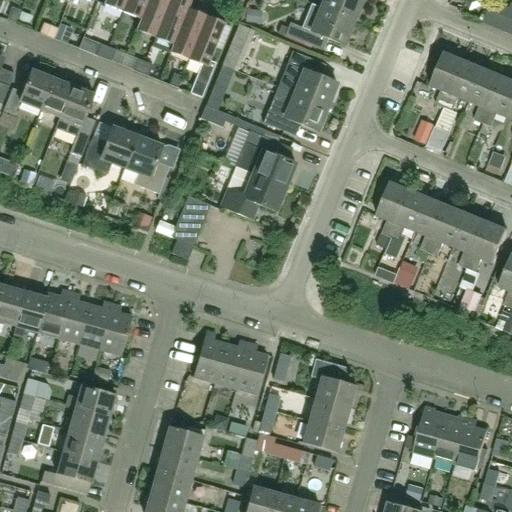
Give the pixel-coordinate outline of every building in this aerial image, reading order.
[(122,13),(127,0),(106,0),(104,5),(122,13)] [(127,0),(122,13),(140,20),(149,0),(127,0)] [(149,0),(140,20),(136,30),(155,38),(170,0),(149,0)] [(171,45),(173,45),(173,46),(188,11),(189,11),(190,9),(193,2),(188,0),(170,0),(155,38),(171,45)] [(254,0),(274,9),(278,0),(254,0)] [(324,0),(321,9),(354,22),(363,0),(324,0)] [(453,0),(451,7),(479,15),(482,6),(465,2),(465,0),(453,0)] [(499,31),(509,8),(491,1),(482,24),(499,31)] [(6,20),(15,24),(19,12),(11,8),(6,20)] [(189,61),(207,17),(190,9),(189,11),(188,11),(173,46),(173,45),(169,53),(189,61)] [(354,22),(321,9),(311,33),(291,24),(286,35),(317,48),(323,37),(344,46),(354,22)] [(226,24),(207,17),(189,61),(201,66),(190,93),(202,98),(216,64),(211,61),(226,24)] [(40,28),(37,39),(52,43),(55,32),(40,28)] [(95,55),(104,59),(108,48),(100,44),(95,55)] [(108,48),(104,59),(111,62),(115,50),(108,48)] [(293,52),(278,88),(295,95),(327,109),(337,85),(315,76),(320,64),(293,52)] [(235,71),(240,59),(227,53),(222,65),(234,70),(235,71)] [(446,108),(465,61),(446,53),(432,87),(443,91),(437,105),(446,108)] [(0,104),(2,105),(15,74),(0,68),(0,67),(3,60),(0,58),(0,104)] [(141,74),(146,62),(136,59),(132,70),(141,74)] [(465,61),(446,108),(455,112),(460,99),(470,103),(484,69),(465,61)] [(152,65),(146,62),(141,74),(147,77),(152,65)] [(484,124),(504,77),(484,69),(470,103),(481,107),(475,120),(484,124)] [(21,103),(42,111),(55,80),(32,71),(24,93),(14,89),(4,112),(16,116),(21,103)] [(168,85),(177,88),(181,77),(173,73),(168,85)] [(42,111),(61,119),(73,87),(75,82),(64,77),(62,83),(55,80),(42,111)] [(509,119),(511,111),(511,80),(504,77),(484,124),(493,128),(498,114),(509,119)] [(73,87),(61,119),(56,130),(75,138),(69,153),(81,158),(96,121),(86,117),(94,96),(73,87)] [(278,88),(263,124),(291,135),(295,124),(317,133),(327,109),(295,95),(278,88)] [(223,128),(229,115),(207,106),(201,119),(223,128)] [(414,140),(426,145),(434,126),(422,121),(414,140)] [(126,170),(138,137),(113,128),(107,143),(94,138),(83,165),(108,175),(113,165),(126,170)] [(252,133),(247,145),(237,169),(286,189),(296,165),(280,158),(285,147),(252,133)] [(138,137),(126,170),(139,175),(135,185),(159,195),(170,166),(157,161),(163,147),(138,137)] [(478,174),(485,158),(473,153),(466,169),(478,174)] [(286,189),(237,169),(228,192),(222,204),(249,216),(254,203),(276,213),(286,189)] [(392,238),(412,191),(392,183),(378,217),(389,221),(377,248),(384,251),(390,237),(392,238)] [(412,191),(392,238),(385,256),(397,261),(407,238),(403,237),(406,229),(417,233),(431,199),(412,191)] [(194,247),(211,207),(189,198),(176,227),(172,237),(194,247)] [(431,199),(417,233),(427,237),(421,250),(430,254),(450,207),(431,199)] [(450,207),(430,254),(439,257),(444,244),(455,249),(469,215),(450,207)] [(469,270),(489,223),(469,215),(455,249),(466,253),(461,266),(469,270)] [(147,234),(148,220),(133,219),(132,233),(147,234)] [(172,238),(172,237),(176,227),(159,221),(155,232),(172,238)] [(489,223),(469,270),(478,273),(483,260),(494,264),(508,231),(489,223)] [(188,261),(193,249),(177,242),(172,254),(188,261)] [(505,332),(511,314),(511,259),(500,288),(511,293),(505,306),(510,308),(501,330),(505,332)] [(395,284),(398,276),(379,268),(376,276),(395,284)] [(395,284),(410,290),(415,277),(401,270),(398,276),(395,284)] [(0,301),(0,322),(15,326),(17,327),(26,293),(4,287),(0,301)] [(59,339),(72,293),(62,290),(60,298),(48,294),(46,299),(49,299),(39,333),(59,339)] [(22,338),(24,329),(39,333),(49,299),(46,299),(26,293),(17,327),(15,326),(12,336),(22,338)] [(80,345),(91,305),(78,302),(80,295),(72,293),(59,339),(80,345)] [(91,305),(80,345),(101,350),(114,305),(104,302),(102,309),(91,305)] [(114,305),(101,350),(122,356),(132,317),(120,314),(122,307),(114,305)] [(216,384),(227,345),(215,342),(217,335),(208,332),(195,378),(216,384)] [(237,390),(250,344),(241,341),(239,348),(227,345),(216,384),(237,390)] [(250,344),(237,390),(258,396),(269,357),(257,354),(259,347),(250,344)] [(284,383),(291,357),(279,354),(276,364),(272,379),(284,383)] [(31,370),(46,374),(49,364),(34,359),(31,370)] [(316,399),(350,409),(356,386),(346,383),(349,370),(316,360),(311,378),(321,380),(316,399)] [(8,362),(7,366),(5,366),(2,378),(15,382),(19,370),(14,368),(15,364),(8,362)] [(90,382),(105,387),(109,375),(94,371),(90,382)] [(35,397),(38,385),(39,382),(27,378),(23,394),(35,397)] [(82,386),(79,397),(68,394),(65,406),(75,409),(110,418),(117,396),(82,386)] [(280,397),(268,393),(264,409),(276,412),(280,397)] [(23,394),(18,408),(31,412),(35,397),(23,394)] [(0,409),(0,413),(11,417),(15,402),(3,398),(0,409)] [(309,422),(343,431),(350,409),(316,399),(309,422)] [(436,459),(447,420),(435,417),(437,410),(427,408),(414,453),(436,459)] [(69,430),(104,440),(110,418),(75,409),(69,430)] [(258,434),(268,436),(270,427),(272,427),(276,412),(264,409),(260,424),(258,434)] [(11,417),(0,413),(0,429),(7,431),(11,417)] [(456,465),(469,420),(460,417),(458,423),(447,420),(436,459),(456,465)] [(478,469),(482,470),(485,460),(481,459),(489,432),(476,429),(478,422),(469,420),(456,465),(478,471),(478,469)] [(10,438),(22,441),(27,426),(15,422),(10,438)] [(343,431),(309,422),(303,444),(337,454),(343,431)] [(164,450),(198,460),(204,438),(170,428),(164,450)] [(104,440),(69,430),(63,452),(98,462),(104,440)] [(22,441),(10,438),(6,452),(18,456),(22,441)] [(508,443),(496,439),(492,454),(504,458),(508,443)] [(269,455),(284,459),(287,447),(272,443),(269,455)] [(299,463),(302,451),(287,447),(284,459),(299,463)] [(198,460),(164,450),(157,472),(192,482),(198,460)] [(98,462),(63,452),(56,475),(91,486),(98,462)] [(252,459),(240,455),(236,470),(247,474),(252,459)] [(316,455),(313,467),(329,472),(332,460),(316,455)] [(304,487),(324,487),(324,476),(313,476),(313,463),(304,463),(304,487)] [(500,472),(488,468),(484,484),(496,488),(500,472)] [(231,485),(243,489),(247,474),(236,470),(231,485)] [(192,482),(157,472),(151,495),(186,504),(192,482)] [(480,498),(480,499),(492,502),(496,488),(484,484),(480,498)] [(270,511),(275,494),(253,488),(246,511),(270,511)] [(43,511),(47,509),(51,496),(39,492),(33,511),(43,511)] [(294,511),(297,500),(275,494),(270,511),(294,511)] [(183,511),(186,504),(151,495),(146,511),(183,511)] [(25,511),(29,500),(28,500),(17,497),(12,511),(25,511)] [(237,511),(240,502),(228,499),(224,511),(237,511)] [(395,501),(395,504),(410,509),(411,505),(412,504),(396,499),(395,501)] [(297,500),(294,511),(317,511),(319,507),(297,500)] [(386,511),(421,511),(410,509),(395,504),(389,503),(386,511)]
